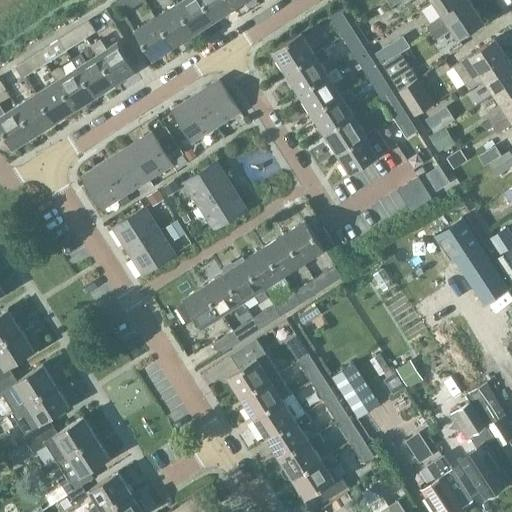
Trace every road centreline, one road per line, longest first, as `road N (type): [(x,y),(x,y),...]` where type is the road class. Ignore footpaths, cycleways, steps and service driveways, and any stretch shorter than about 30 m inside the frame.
road 1 (residential): [(262,511),(130,306)]
road 2 (residential): [(43,167),(229,51)]
road 3 (residential): [(130,306),(316,192)]
road 4 (residential): [(316,192),(229,51)]
road 5 (residential): [(130,306),(43,167)]
